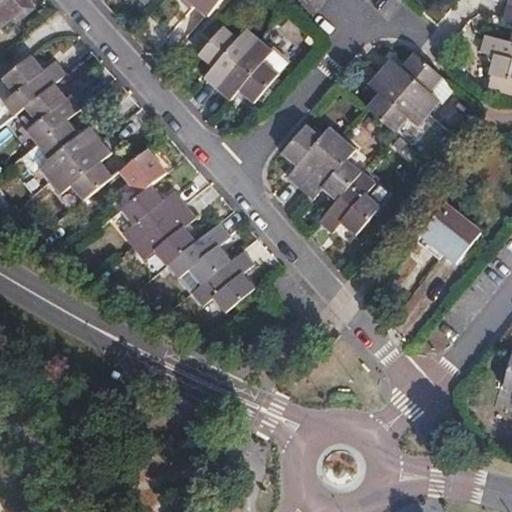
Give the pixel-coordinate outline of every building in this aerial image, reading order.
[(13,0),(0,0),(0,28),(22,10),(13,0)] [(223,0),(191,0),(209,15),(223,0)] [(225,27),(200,56),(213,69),(206,78),(219,90),(262,40),(248,28),(239,38),(225,27)] [(511,43),(484,36),(482,52),(494,55),(489,74),(511,80),(511,43)] [(262,40),(219,90),(231,100),(240,91),(254,104),(280,74),(265,61),(274,51),(262,40)] [(431,92),(443,78),(415,54),(414,53),(402,67),(392,58),(380,72),(430,115),(442,101),(431,92)] [(26,109),(56,84),(67,76),(55,61),(43,70),(33,56),(3,80),(14,95),(4,103),(16,117),(26,109)] [(419,127),(430,115),(380,72),(370,85),(380,93),(367,109),(395,133),(409,118),(419,127)] [(39,145),(69,121),(90,104),(79,90),(68,99),(56,84),(26,109),(37,123),(28,131),(39,145)] [(52,182),(102,141),(102,140),(90,126),(80,135),(69,121),(39,145),(50,159),(40,168),(52,182)] [(289,176),(303,187),(344,139),(331,127),(322,137),(307,125),(283,152),(298,164),(289,176)] [(340,200),(364,172),(363,172),(349,160),(357,149),(344,139),(303,187),(316,198),(325,187),(340,200)] [(72,186),(85,202),(114,178),(102,162),(113,153),(102,141),(52,182),(62,195),(72,186)] [(39,145),(23,158),(35,172),(40,168),(50,159),(39,145)] [(137,198),(152,186),(168,173),(149,149),(119,174),(137,198)] [(376,183),(364,172),(340,200),(321,222),(334,233),(343,222),(358,234),(382,206),(368,194),(376,183)] [(123,233),(134,247),(186,205),(175,192),(164,200),(152,186),(137,198),(123,209),(134,224),(123,233)] [(457,265),(483,233),(447,204),(422,236),(457,265)] [(156,250),(169,266),(198,243),(185,227),(196,218),(186,205),(134,247),(145,259),(156,250)] [(190,270),(203,286),(233,261),(220,246),(230,237),(221,224),(198,243),(169,266),(180,278),(190,270)] [(203,286),(193,294),(203,307),(214,298),(227,312),(256,288),(244,274),(255,264),(245,251),(233,261),(203,286)]
